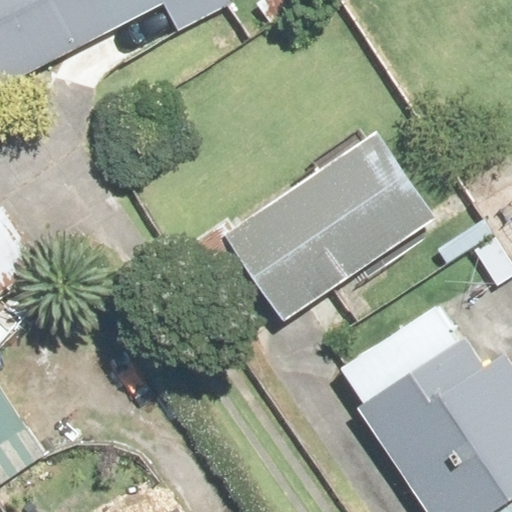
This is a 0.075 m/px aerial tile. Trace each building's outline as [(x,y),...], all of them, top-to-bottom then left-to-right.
[(0,0),(0,97),(172,13),(186,41),(254,8),(249,0),(0,0)] [(456,220),(393,132),(241,239),(304,328),(456,220)] [(458,302),(348,372),(437,511),(511,511),(511,362),(501,369),(458,302)] [(0,492),(58,452),(0,369),(0,492)] [(94,511),(82,488),(36,511),(94,511)]
